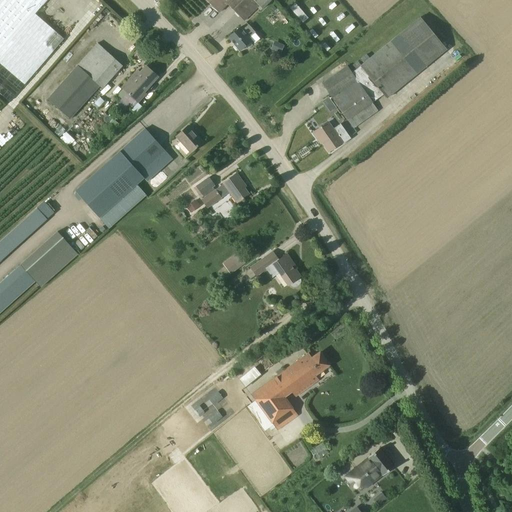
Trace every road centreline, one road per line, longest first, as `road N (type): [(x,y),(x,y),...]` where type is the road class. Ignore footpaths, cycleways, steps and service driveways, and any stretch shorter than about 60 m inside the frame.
road 1 (unclassified): [(462,460),(435,443),(375,314),(272,150),(217,78),(137,0)]
road 2 (unknown): [(295,187),(449,56)]
road 3 (unknown): [(409,387),(354,427),(298,424)]
